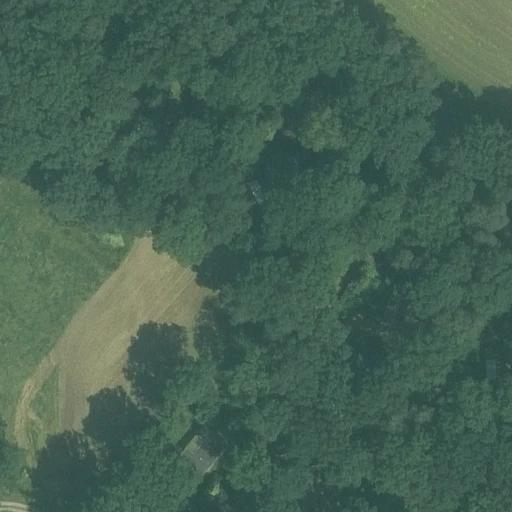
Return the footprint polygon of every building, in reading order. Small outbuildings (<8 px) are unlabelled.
[(25,107),(50,106),(49,68),(24,68),(24,74),(16,74),(16,100),(25,100),(25,107)] [(186,149),(196,128),(203,112),(194,108),(185,125),(180,123),(177,133),(139,115),(125,145),(163,161),(171,144),(186,149)] [(124,115),(118,127),(126,130),(131,119),(124,115)] [(267,215),(292,199),(272,166),(245,182),(267,215)] [(391,298),(387,309),(397,311),(388,332),(416,344),(429,314),(391,298)] [(288,359),(297,319),(268,311),(257,350),(288,359)] [(511,349),(485,351),(487,382),(511,380),(511,349)] [(479,439),(492,429),(480,415),(468,425),(479,439)] [(202,475),(228,445),(204,426),(178,457),(202,475)] [(444,493),(469,491),(467,471),(458,471),(457,461),(433,463),(434,483),(443,483),(444,493)] [(293,511),(318,511),(320,508),(321,509),(328,511),(333,500),(303,489),(293,511)]
